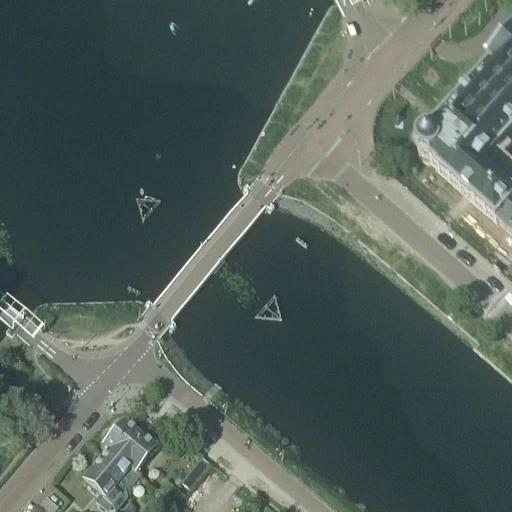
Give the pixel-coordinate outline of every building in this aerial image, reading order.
[(511,43),(508,47),(509,48),(508,48),(501,56),(501,57),(500,56),(489,69),(491,72),(444,124),(443,126),(438,131),(437,132),(435,134),(436,135),(430,142),(428,142),(426,143),(424,143),(422,145),(421,146),(419,147),(418,149),(418,151),(417,153),(417,155),(417,157),(418,159),(419,161),(420,163),(421,164),(423,165),(425,166),(427,167),(429,167),(431,167),(438,174),(437,175),(458,194),(461,196),(472,205),(472,206),(474,208),(496,227),(497,226),(511,239),(511,43)] [(102,452),(107,457),(134,479),(154,455),(122,428),(102,452)] [(107,457),(93,474),(124,499),(138,482),(134,479),(107,457)] [(210,470),(200,463),(179,488),(189,496),(210,470)] [(124,499),(93,474),(82,487),(99,502),(94,508),(98,511),(118,511),(124,505),(124,499)] [(166,486),(158,495),(156,497),(174,511),(184,501),(166,486)] [(36,511),(53,511),(44,503),(36,511)]
